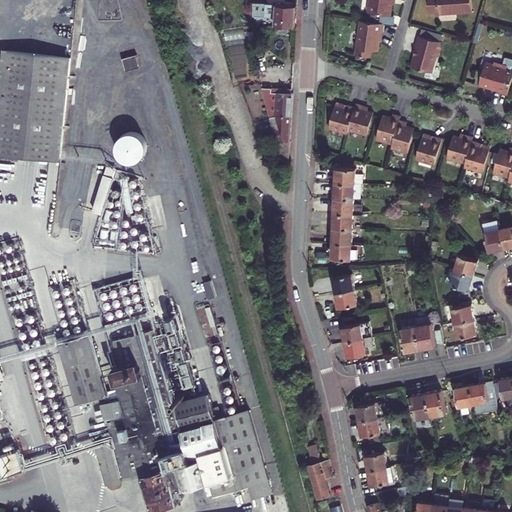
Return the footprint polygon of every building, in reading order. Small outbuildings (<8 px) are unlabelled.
[(373,0),(372,9),(376,9),(395,11),(395,0),(373,0)] [(427,0),(428,8),(437,8),(437,10),(470,7),(469,0),(427,0)] [(275,18),(275,26),(295,28),(297,6),(258,3),(257,17),(275,18)] [(395,11),(376,9),(376,12),(384,12),(383,19),(398,20),(399,12),(395,11)] [(383,48),(384,35),(382,35),(383,27),(386,28),(388,28),(389,20),(365,17),(361,51),(375,53),(376,47),(383,48)] [(439,43),(440,38),(419,32),(415,44),(418,45),(416,51),(415,51),(412,63),(431,68),(436,52),(438,51),(440,45),(439,43)] [(80,53),(10,43),(0,116),(0,150),(65,160),(80,53)] [(124,57),(127,69),(142,65),(139,52),(124,57)] [(505,92),(511,67),(511,56),(503,54),(501,61),(491,59),(491,61),(483,59),(476,82),(496,87),(495,89),(505,92)] [(292,83),(265,82),(286,162),(292,162),(297,95),(292,94),(292,83)] [(371,108),(365,107),(360,105),(361,101),(354,99),(353,102),(346,100),(345,105),(340,103),(334,102),(328,124),(345,129),(347,125),(365,130),(371,108)] [(404,148),(411,127),(402,124),(404,118),(397,115),(398,112),(391,109),(390,112),(389,117),(380,114),(374,135),(390,139),(389,143),(404,148)] [(404,118),(402,124),(411,127),(413,120),(404,118)] [(117,132),(119,159),(146,157),(143,130),(117,132)] [(463,159),(462,163),(480,168),(487,146),(481,144),(476,143),(477,139),(470,136),(471,132),(464,130),(462,134),(458,133),(452,131),(445,154),(463,159)] [(431,135),(421,132),(414,154),(432,159),(440,134),(432,131),(431,135)] [(507,173),(506,177),(511,178),(511,144),(508,144),(507,146),(506,151),(498,148),(491,169),(507,173)] [(340,179),(358,180),(359,164),(341,163),(340,179)] [(105,164),(96,210),(105,212),(115,166),(105,164)] [(94,207),(102,173),(95,171),(87,205),(94,207)] [(358,180),(340,179),(339,194),(358,195),(364,196),(364,181),(358,180)] [(339,194),(338,209),(357,210),(358,195),(339,194)] [(338,223),(356,225),(357,210),(338,209),(338,223)] [(486,248),(501,245),(497,226),(495,217),(481,220),(486,248)] [(184,237),(195,234),(192,221),(180,223),(184,237)] [(337,238),(355,240),(356,225),(338,223),(337,238)] [(511,223),(497,226),(501,245),(511,242),(511,223)] [(355,240),(337,238),(336,254),(355,255),(355,240)] [(198,244),(186,247),(190,262),(202,259),(198,244)] [(130,253),(129,260),(129,261),(145,263),(146,255),(130,253)] [(460,254),(456,268),(474,274),(478,260),(460,254)] [(470,287),(474,274),(456,268),(452,282),(470,287)] [(337,277),(339,291),(357,288),(354,274),(337,277)] [(101,324),(148,310),(138,276),(91,290),(101,324)] [(360,303),(357,288),(339,291),(342,307),(360,303)] [(453,305),(456,319),(474,315),(471,301),(453,305)] [(477,330),(474,315),(456,319),(459,334),(477,330)] [(429,319),(414,322),(418,343),(433,340),(429,319)] [(403,346),(418,343),(414,322),(398,325),(403,346)] [(362,323),(345,326),(348,341),(365,337),(362,323)] [(179,496),(176,483),(210,473),(216,492),(252,482),(271,476),(261,438),(250,407),(217,416),(210,393),(188,398),(189,397),(190,395),(190,394),(189,391),(189,390),(186,388),(183,387),(181,388),(178,389),(177,393),(177,395),(178,399),(182,400),(176,402),(153,328),(131,335),(134,344),(116,350),(120,364),(114,365),(118,379),(151,493),(155,504),(179,496)] [(365,337),(348,341),(351,356),(368,352),(365,337)] [(98,356),(97,356),(74,364),(86,401),(105,394),(110,392),(107,382),(98,356)] [(493,395),(511,391),(511,374),(498,377),(498,378),(490,380),(493,395)] [(493,395),(490,380),(489,377),(467,382),(470,398),(472,410),(494,405),(493,395)] [(146,494),(151,493),(118,379),(107,382),(110,392),(105,394),(119,438),(127,465),(131,464),(137,462),(146,494)] [(470,398),(467,382),(453,385),(456,401),(457,401),(459,411),(466,409),(464,399),(470,398)] [(439,387),(424,390),(428,410),(443,407),(439,387)] [(428,410),(424,390),(410,393),(414,413),(428,410)] [(376,400),(359,403),(362,418),(378,414),(376,400)] [(97,407),(99,419),(105,418),(103,406),(97,407)] [(386,413),(378,414),(362,418),(365,433),(389,428),(386,413)] [(312,457),(309,458),(318,491),(330,488),(325,471),(331,470),(326,453),(320,455),(315,437),(307,440),(312,457)] [(130,476),(127,465),(119,438),(103,443),(115,481),(130,476)] [(0,475),(23,468),(25,467),(19,447),(0,453),(0,475)] [(369,451),(372,466),(389,462),(386,447),(369,451)] [(393,461),(389,462),(372,466),(374,480),(387,478),(388,480),(397,479),(393,461)] [(252,482),(255,494),(274,488),(271,476),(252,482)] [(412,481),(395,485),(397,495),(411,491),(412,481)] [(445,511),(447,500),(448,492),(432,490),(431,498),(429,511),(445,511)] [(429,511),(431,498),(418,497),(415,511),(429,511)] [(379,511),(376,499),(365,501),(368,511),(379,511)] [(445,511),(460,511),(462,502),(447,500),(445,511)] [(345,511),(343,502),(332,505),(333,511),(345,511)] [(475,511),(477,503),(462,502),(460,511),(475,511)] [(475,511),(490,511),(491,505),(477,503),(475,511)]
